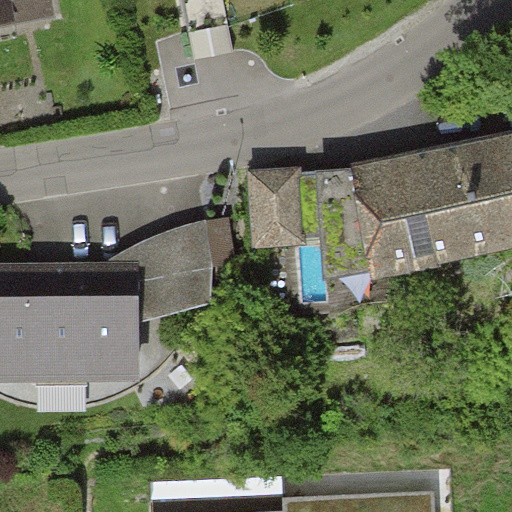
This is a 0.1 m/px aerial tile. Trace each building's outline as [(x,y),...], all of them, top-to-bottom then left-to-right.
[(0,0),(0,20),(50,12),(47,0),(0,0)] [(183,0),(196,59),(237,51),(224,0),(183,0)] [(511,244),(511,138),(352,169),(371,271),(511,244)] [(259,169),(263,251),(310,249),(306,167),(259,169)] [(0,374),(134,376),(135,317),(233,291),(230,222),(193,221),(93,267),(0,265),(0,374)] [(157,511),(460,511),(460,491),(157,505),(157,511)]
